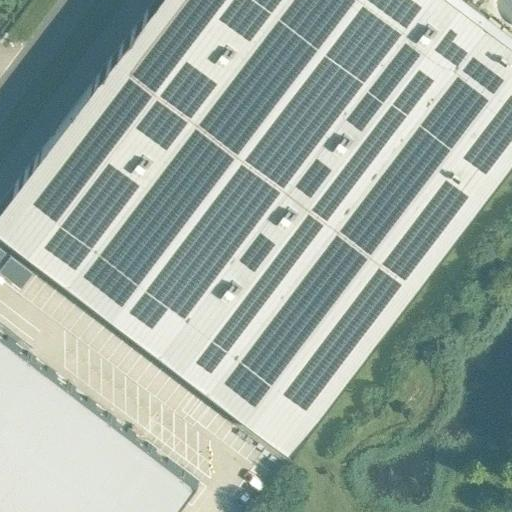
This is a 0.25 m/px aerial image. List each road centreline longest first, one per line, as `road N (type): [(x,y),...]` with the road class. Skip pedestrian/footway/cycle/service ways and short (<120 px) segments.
road 1 (unknown): [(0,287),(235,462),(239,481),(227,511)]
road 2 (unclassified): [(0,99),(75,0)]
